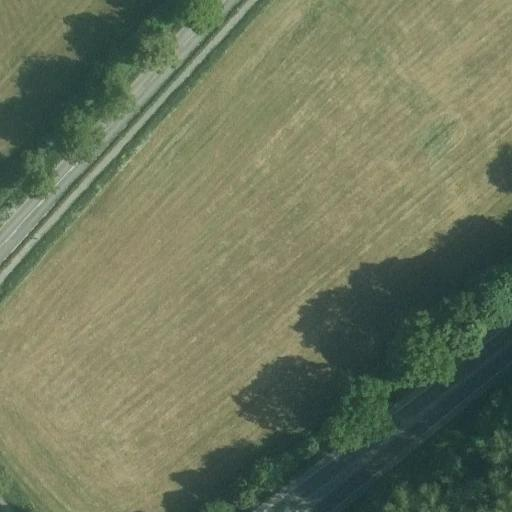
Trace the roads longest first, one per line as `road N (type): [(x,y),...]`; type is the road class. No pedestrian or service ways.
road 1 (tertiary): [(225,0),(0,245)]
road 2 (primary): [(299,511),(511,339)]
